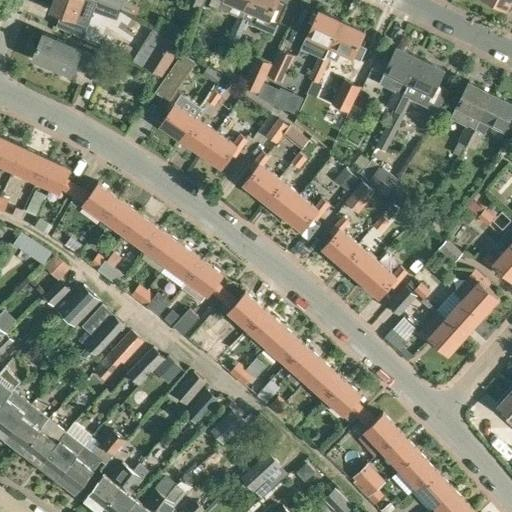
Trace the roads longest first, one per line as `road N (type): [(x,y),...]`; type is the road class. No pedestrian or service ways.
road 1 (residential): [(435,422),(318,303),(211,215),(92,131),(0,86)]
road 2 (residential): [(511,54),(389,0)]
